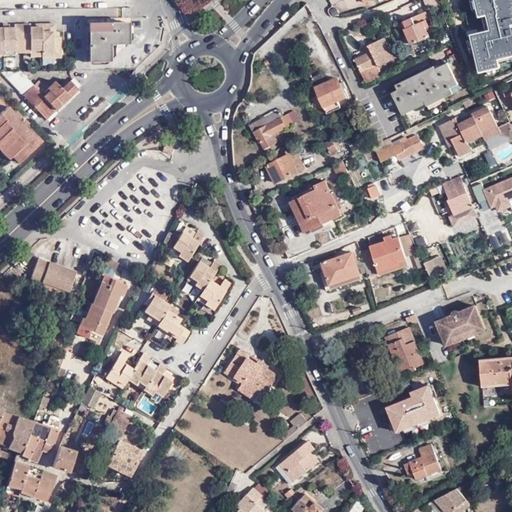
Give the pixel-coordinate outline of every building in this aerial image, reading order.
[(423,0),(427,8),(439,2),(438,0),(423,0)] [(476,0),(471,0),(474,11),(479,10),(476,0)] [(511,0),(476,0),(479,10),(481,16),(483,15),(489,14),(493,30),(487,31),(473,35),(474,39),(477,50),(482,71),(489,70),(498,67),(500,67),(500,64),(499,59),(511,55),(511,0)] [(428,22),(431,20),(428,13),(405,22),(408,28),(406,29),(412,45),(431,37),(427,28),(431,27),(428,22)] [(489,14),(483,15),(487,31),(493,30),(489,14)] [(8,26),(2,26),(0,26),(0,48),(2,48),(2,49),(14,49),(14,51),(30,50),(29,49),(41,48),(41,52),(52,51),(52,56),(60,55),(59,35),(57,35),(52,35),(52,30),(54,30),(54,22),(41,22),(41,25),(34,25),(29,25),(29,23),(14,23),(14,26),(8,26)] [(129,22),(89,22),(89,59),(109,60),(109,51),(117,42),(128,42),(129,22)] [(367,85),(383,77),(379,67),(395,60),(385,38),(369,46),(372,52),(356,60),(367,85)] [(511,55),(499,59),(500,64),(511,60),(511,55)] [(428,102),(453,90),(452,89),(461,85),(451,64),(438,70),(437,68),(434,69),(433,66),(422,70),(423,73),(399,84),(401,89),(395,92),(404,112),(427,102),(428,102)] [(17,70),(0,70),(0,72),(22,94),(32,85),(17,70)] [(337,101),(346,97),(338,78),(330,82),(325,73),(311,79),(324,107),(327,113),(340,107),(337,101)] [(32,85),(22,94),(46,119),(78,89),(70,81),(66,85),(62,82),(58,86),(53,81),(46,88),(39,81),(33,86),(32,85)] [(455,95),(453,90),(428,102),(427,102),(404,112),(405,115),(428,105),(429,107),(455,95)] [(488,101),(495,98),(492,92),(485,95),(488,101)] [(19,119),(13,113),(6,106),(6,107),(0,101),(0,144),(11,157),(14,154),(20,160),(39,142),(25,126),(27,123),(21,117),(19,119)] [(483,136),(499,128),(489,107),(469,117),(470,120),(460,125),(458,122),(456,119),(440,127),(444,136),(449,133),(455,146),(460,157),(472,151),(469,143),(483,136)] [(299,121),(292,110),(281,116),(278,110),(250,125),(260,142),(261,141),(265,149),(278,142),(275,135),(299,121)] [(15,111),(13,113),(19,119),(21,117),(15,111)] [(458,122),(460,125),(470,120),(469,117),(458,122)] [(511,126),(511,124),(499,128),(502,133),(503,136),(509,137),(511,142),(511,140),(511,126)] [(502,133),(499,128),(483,136),(486,141),(502,133)] [(450,148),(455,146),(449,133),(444,136),(450,148)] [(374,145),(378,154),(408,141),(406,136),(393,143),(391,138),(374,145)] [(382,162),(399,154),(403,152),(405,157),(424,149),(418,136),(408,141),(378,154),(382,162)] [(364,148),(360,140),(350,145),(353,153),(364,148)] [(337,151),(333,141),(327,143),(329,147),(328,148),(330,154),(337,151)] [(161,149),(170,153),(173,147),(164,143),(161,149)] [(0,151),(8,159),(11,157),(0,144),(0,151)] [(275,162),(267,166),(276,183),(305,168),(295,148),(286,152),(287,156),(282,159),(281,156),(274,159),(275,162)] [(17,163),(20,160),(14,154),(11,157),(17,163)] [(348,173),(343,161),(333,166),(338,178),(348,173)] [(463,182),(460,177),(444,184),(446,190),(463,182)] [(511,178),(485,190),(482,184),(473,188),(479,203),(489,199),(493,208),(497,206),(499,211),(511,206),(508,200),(511,198),(511,178)] [(289,201),(293,210),(296,209),(302,222),(307,222),(310,228),(343,214),(327,179),(317,184),(320,190),(317,191),(315,189),(289,201)] [(478,217),(463,182),(446,190),(450,200),(449,200),(455,215),(456,217),(460,225),(478,217)] [(374,199),(382,195),(377,185),(369,188),(374,199)] [(296,209),(293,210),(302,232),(310,228),(307,222),(302,222),(296,209)] [(491,209),(480,216),(492,234),(501,228),(495,219),(497,218),(491,209)] [(460,225),(456,217),(455,215),(449,218),(454,227),(460,225)] [(184,226),(181,231),(191,237),(194,232),(184,226)] [(178,236),(167,231),(162,240),(172,246),(179,250),(176,254),(186,260),(196,242),(201,234),(195,230),(194,232),(191,237),(181,231),(178,236)] [(505,232),(489,238),(494,251),(510,245),(505,232)] [(362,252),(368,273),(377,271),(378,272),(398,265),(397,262),(406,259),(405,256),(399,238),(398,234),(385,238),(386,242),(370,247),(371,249),(362,252)] [(405,256),(412,253),(415,252),(409,235),(399,238),(405,256)] [(323,263),(325,270),(330,285),(360,275),(353,253),(323,263)] [(208,266),(210,262),(200,255),(197,260),(208,266)] [(115,267),(118,261),(108,256),(105,262),(115,267)] [(419,268),(425,265),(420,256),(415,258),(419,268)] [(76,270),(38,257),(30,277),(68,291),(76,270)] [(441,257),(433,260),(440,275),(448,271),(441,257)] [(219,263),(213,259),(210,262),(208,266),(197,260),(188,275),(195,278),(193,282),(202,287),(206,279),(208,280),(209,278),(219,263)] [(398,265),(378,272),(379,276),(408,267),(406,259),(397,262),(398,265)] [(425,263),(432,278),(440,275),(433,260),(425,263)] [(330,285),(325,270),(319,272),(326,291),(361,279),(360,275),(330,285)] [(108,283),(110,277),(102,275),(100,281),(108,283)] [(92,302),(110,312),(110,310),(112,311),(119,293),(122,294),(126,283),(110,277),(108,283),(100,281),(92,302)] [(206,297),(204,301),(213,307),(229,281),(223,277),(219,284),(209,278),(208,280),(206,279),(202,287),(198,292),(206,297)] [(165,309),(168,305),(161,301),(165,295),(153,287),(146,298),(149,300),(143,310),(158,320),(165,309)] [(198,292),(196,296),(204,301),(206,297),(198,292)] [(336,314),(351,308),(346,295),(331,301),(336,314)] [(102,333),(110,312),(92,302),(90,301),(87,312),(84,311),(76,333),(87,337),(88,335),(90,329),(102,333)] [(177,310),(168,305),(165,309),(174,315),(177,310)] [(486,331),(476,307),(460,314),(458,313),(456,313),(454,314),(453,317),(437,323),(447,347),(456,344),(478,335),(478,334),(486,331)] [(174,315),(165,309),(158,320),(156,324),(165,330),(166,328),(176,334),(173,338),(180,343),(188,330),(177,322),(179,318),(174,315)] [(418,322),(415,314),(406,318),(409,325),(418,322)] [(400,371),(411,366),(414,365),(415,368),(415,367),(424,364),(408,327),(385,336),(400,371)] [(100,339),(102,333),(90,329),(88,335),(100,339)] [(59,348),(64,335),(54,332),(48,347),(59,351),(59,348)] [(244,383),(260,393),(265,385),(267,381),(275,370),(268,366),(258,361),(250,355),(252,352),(242,346),(227,370),(236,376),(237,374),(245,380),(244,383)] [(146,359),(149,355),(142,350),(131,368),(132,368),(127,377),(135,382),(138,379),(145,384),(155,368),(144,361),(146,359)] [(35,359),(54,366),(54,364),(56,358),(38,351),(35,359)] [(65,369),(70,355),(59,351),(56,358),(54,364),(65,369)] [(117,379),(123,383),(127,377),(132,368),(131,368),(123,363),(127,355),(121,351),(106,377),(114,383),(117,379)] [(260,358),(252,352),(250,355),(258,361),(260,358)] [(511,356),(480,359),(482,383),(511,381),(511,384),(511,356)] [(268,366),(269,363),(260,358),(258,361),(268,366)] [(155,368),(157,365),(146,359),(144,361),(155,368)] [(164,369),(166,365),(159,361),(157,365),(155,368),(145,384),(143,387),(153,393),(155,389),(162,394),(172,378),(161,372),(164,369)] [(175,375),(164,369),(161,372),(172,378),(175,375)] [(280,373),(275,370),(267,381),(273,384),(280,373)] [(388,388),(400,383),(397,375),(385,379),(388,388)] [(135,382),(143,387),(145,384),(138,379),(135,382)] [(244,383),(242,385),(241,387),(257,398),(260,393),(244,383)] [(101,391),(89,385),(81,401),(88,405),(93,407),(101,391)] [(159,398),(162,394),(155,389),(153,393),(152,394),(159,398)] [(378,402),(382,412),(388,409),(393,419),(396,426),(421,416),(413,398),(396,405),(392,397),(378,402)] [(25,442),(34,422),(20,417),(3,411),(3,410),(0,409),(0,408),(3,400),(0,398),(0,443),(8,447),(19,451),(21,452),(25,442)] [(88,405),(81,401),(76,411),(79,413),(80,410),(84,412),(88,405)] [(120,435),(131,415),(115,408),(105,428),(120,435)] [(434,425),(450,418),(447,409),(444,410),(443,408),(439,409),(438,408),(428,412),(434,425)] [(388,409),(382,412),(386,422),(393,419),(388,409)] [(280,437),(283,440),(305,422),(299,414),(289,422),(293,426),(280,437)] [(50,452),(57,431),(59,426),(47,422),(46,425),(34,422),(25,442),(34,446),(36,442),(43,445),(41,449),(50,452)] [(142,451),(138,449),(128,444),(130,440),(120,435),(106,463),(130,476),(142,451)] [(311,438),(285,460),(291,467),(290,468),(298,478),(319,460),(311,451),(313,450),(318,445),(311,438)] [(19,454),(37,461),(41,449),(43,445),(36,442),(34,446),(25,442),(21,452),(19,451),(19,454)] [(441,469),(431,444),(419,449),(422,457),(405,464),(410,476),(414,474),(416,479),(441,469)] [(52,465),(69,471),(76,451),(59,445),(52,465)] [(321,458),(313,450),(311,451),(319,460),(321,458)] [(28,465),(15,461),(13,460),(8,477),(6,486),(21,488),(28,465)] [(291,467),(285,460),(280,465),(294,481),(298,478),(290,468),(291,467)] [(42,470),(28,465),(21,488),(20,491),(33,496),(38,477),(39,478),(42,470)] [(56,475),(42,470),(39,478),(38,477),(33,496),(45,500),(56,475)] [(293,496),(299,491),(296,487),(289,492),(293,496)] [(265,511),(260,507),(265,502),(261,497),(262,496),(252,488),(240,502),(243,505),(239,510),(236,511),(265,511)] [(462,511),(471,504),(457,488),(432,501),(440,509),(443,507),(448,511),(462,511)] [(304,494),(292,509),(295,511),(321,511),(324,509),(304,494)] [(440,509),(432,501),(428,503),(436,511),(448,511),(443,507),(440,509)] [(71,511),(75,511),(78,506),(71,503),(69,509),(68,511),(71,511)]
